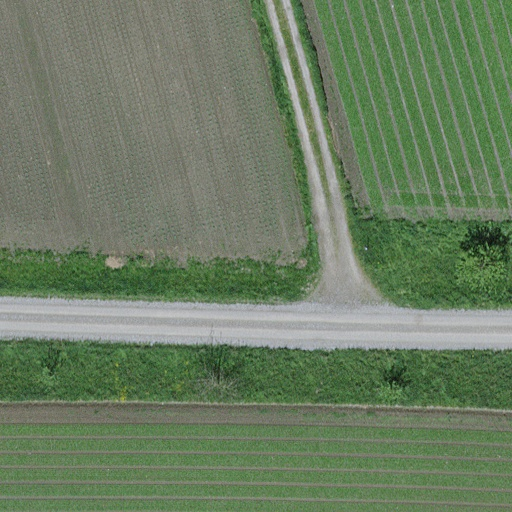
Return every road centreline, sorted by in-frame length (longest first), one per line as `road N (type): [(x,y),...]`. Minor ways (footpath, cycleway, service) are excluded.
road 1 (track): [(0,315),(511,327)]
road 2 (track): [(390,326),(305,0)]
